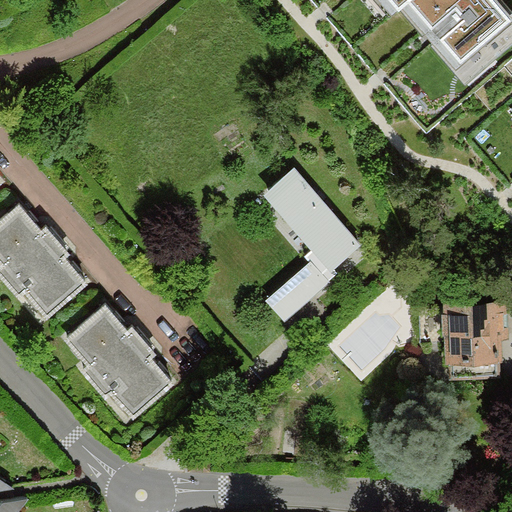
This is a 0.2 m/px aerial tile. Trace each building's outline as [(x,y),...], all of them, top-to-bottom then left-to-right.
[(507,14),(494,0),(405,0),(456,58),(507,14)] [(511,60),(476,92),(494,112),(511,96),(511,60)] [(359,238),(298,164),(267,189),(329,264),(359,238)] [(41,230),(18,204),(0,219),(0,258),(4,263),(0,267),(0,272),(19,294),(25,289),(46,313),(85,280),(63,255),(69,250),(47,224),(41,230)] [(329,280),(311,259),(267,297),(285,318),(329,280)] [(507,331),(506,294),(447,297),(450,354),(501,352),(500,331),(507,331)] [(127,327),(105,301),(67,334),(91,361),(84,367),(105,391),(111,386),(133,411),(171,377),(150,352),(155,348),(133,322),(127,327)] [(328,365),(317,353),(300,369),(310,381),(328,365)] [(0,485),(15,483),(0,472),(0,485)] [(0,498),(0,511),(15,511),(29,494),(0,498)]
